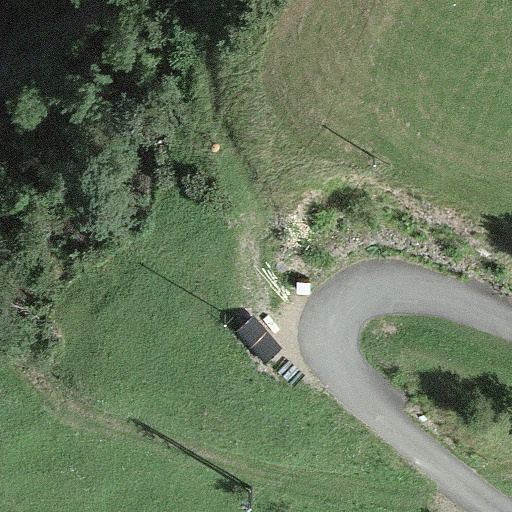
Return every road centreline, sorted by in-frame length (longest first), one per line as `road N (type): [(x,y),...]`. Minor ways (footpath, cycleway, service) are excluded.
road 1 (track): [(457,490),(373,490),(237,462),(92,417),(0,345)]
road 2 (unclassified): [(511,324),(414,285),(366,282),(333,309),(324,345),(338,385),(493,511)]
